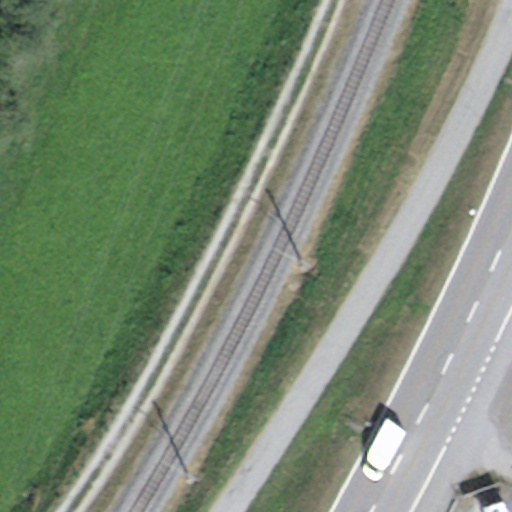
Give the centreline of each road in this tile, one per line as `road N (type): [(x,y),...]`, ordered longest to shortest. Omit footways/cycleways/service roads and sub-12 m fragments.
road 1 (residential): [(213,511),(444,112),(497,0)]
road 2 (track): [(63,511),(216,261),(341,0)]
road 3 (secondary): [(511,221),(368,511)]
